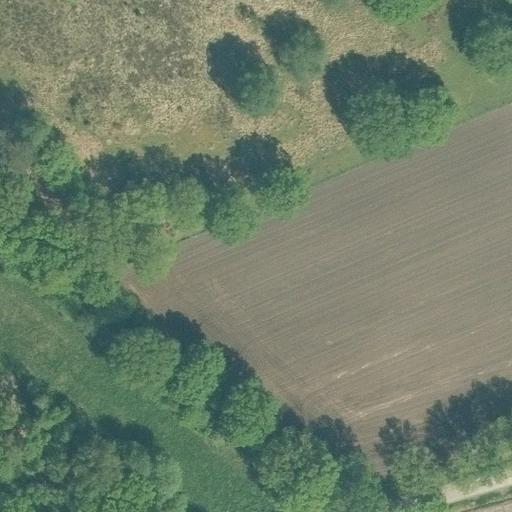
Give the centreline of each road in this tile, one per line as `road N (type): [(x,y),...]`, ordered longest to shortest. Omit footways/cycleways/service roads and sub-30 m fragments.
road 1 (track): [(140,511),(0,382)]
road 2 (unclassified): [(391,511),(511,477)]
